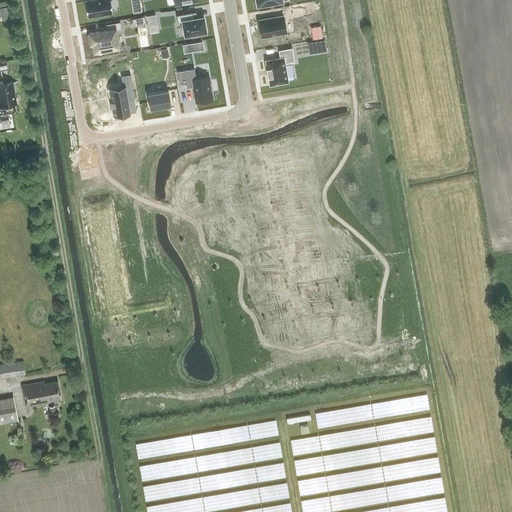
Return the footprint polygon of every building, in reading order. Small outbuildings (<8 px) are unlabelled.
[(109,0),(90,0),(84,1),(87,18),(112,13),(109,0)] [(193,13),(176,15),(177,23),(182,22),(185,35),(205,31),(204,25),(203,17),(194,19),(193,13)] [(258,19),(261,36),(286,32),(283,15),(258,19)] [(116,49),(116,47),(118,47),(115,30),(121,29),(119,22),(106,25),(107,30),(89,33),(91,43),(93,43),(94,51),(107,48),(108,51),(116,49)] [(280,58),(265,60),(269,85),(288,82),(284,63),(294,62),(292,48),(278,50),(280,58)] [(194,69),(177,72),(179,85),(186,83),(186,88),(193,87),(196,102),(212,99),(210,91),(212,90),(211,82),(209,83),(208,77),(196,79),(194,69)] [(126,99),(133,98),(134,100),(130,73),(129,74),(129,75),(122,76),(123,86),(108,89),(113,115),(122,114),(122,113),(129,112),(126,99)] [(14,104),(16,104),(12,83),(3,84),(3,81),(0,81),(0,114),(13,113),(15,110),(14,104)] [(168,90),(147,94),(150,109),(170,105),(168,90)] [(0,364),(0,378),(25,374),(23,361),(0,364)] [(48,402),(61,399),(57,381),(44,384),(44,382),(22,386),(26,407),(48,403),(48,402)] [(13,397),(0,399),(0,423),(17,420),(13,397)] [(310,413),(287,417),(288,422),(311,418),(310,413)]
